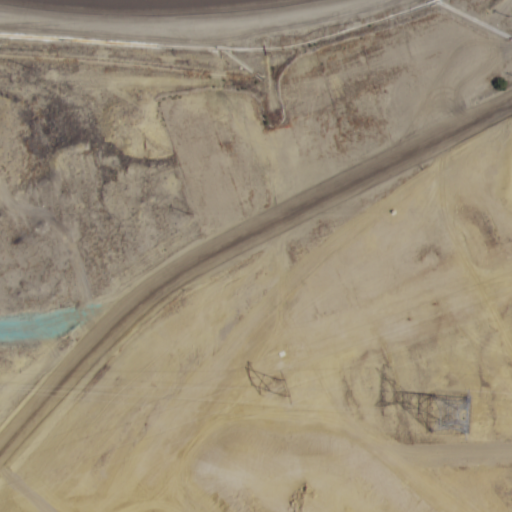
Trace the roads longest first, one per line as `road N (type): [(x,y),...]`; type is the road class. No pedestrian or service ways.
road 1 (residential): [(0,444),(56,380),(156,292),(340,184),(511,100)]
road 2 (residential): [(403,0),(301,25),(191,0)]
